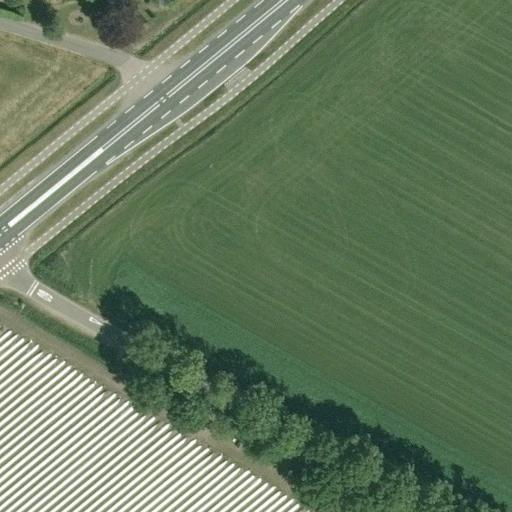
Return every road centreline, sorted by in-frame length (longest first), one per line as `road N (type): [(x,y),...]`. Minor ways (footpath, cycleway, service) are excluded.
road 1 (unclassified): [(425,511),(0,268)]
road 2 (primary): [(0,232),(283,0)]
